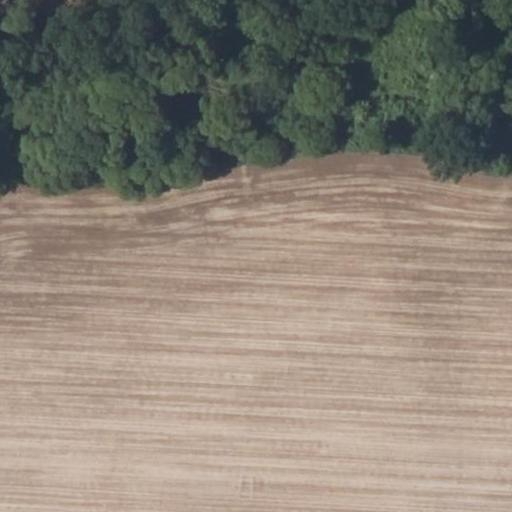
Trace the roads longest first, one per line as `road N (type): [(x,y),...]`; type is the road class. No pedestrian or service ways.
road 1 (track): [(0,45),(247,0)]
road 2 (track): [(470,0),(494,143),(511,142)]
